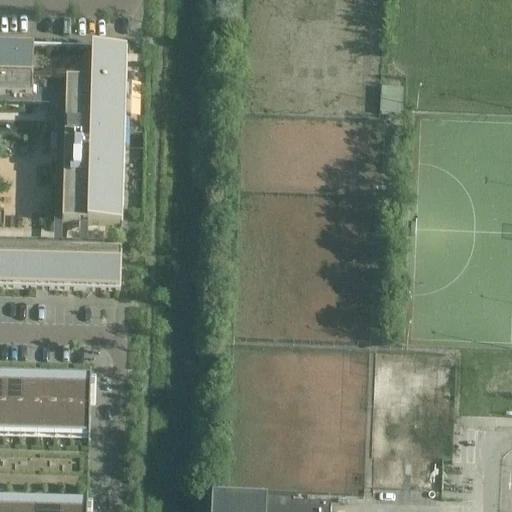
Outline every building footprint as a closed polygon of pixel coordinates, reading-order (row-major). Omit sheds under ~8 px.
[(40,49),(40,63),(70,61),(69,47),(40,49)] [(0,100),(32,101),(34,50),(34,49),(0,48),(0,100)] [(126,85),(126,54),(127,52),(91,51),(90,84),(65,83),(62,226),(120,227),(122,227),(125,119),(130,119),(131,85),(126,85)] [(382,116),(403,117),(404,91),(383,90),(382,116)] [(0,289),(120,293),(121,255),(120,255),(0,252),(0,289)] [(0,384),(0,436),(88,439),(88,444),(89,444),(91,378),(89,378),(89,387),(0,384)] [(329,511),(330,507),(293,506),(293,502),(266,500),(212,498),(210,511),(329,511)] [(86,511),(87,502),(86,502),(86,511),(0,508),(0,511),(86,511)]
